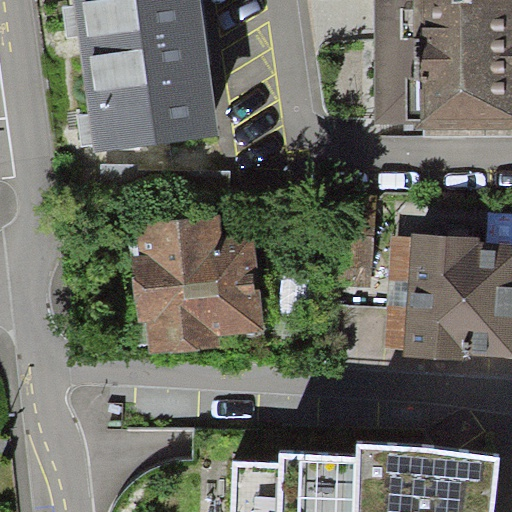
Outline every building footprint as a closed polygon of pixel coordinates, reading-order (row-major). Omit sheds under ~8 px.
[(207,44),(201,0),(75,0),(96,151),(219,135),(207,44)] [(459,129),(511,127),(511,0),(375,0),(378,122),(418,122),(417,130),(459,129)] [(377,204),(345,201),(338,282),(370,285),(377,204)] [(219,352),(218,341),(265,337),(258,243),(225,246),(223,225),(139,231),(143,277),(133,278),(137,326),(146,325),(148,358),(219,352)] [(399,367),(511,373),(511,245),(458,242),(393,238),(386,351),(400,352),(399,367)] [(493,511),(500,458),(358,444),(358,457),(281,454),(280,464),(233,462),(232,511),(493,511)]
